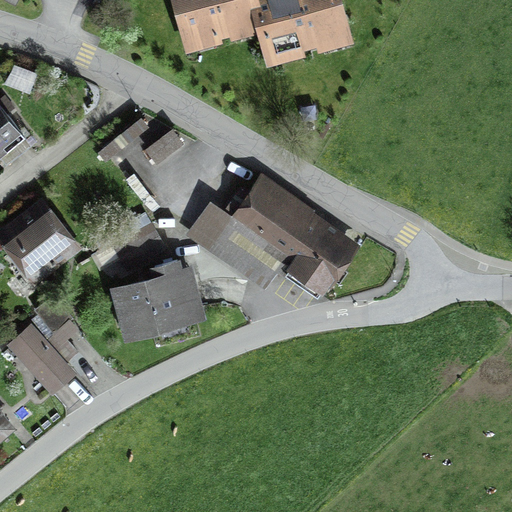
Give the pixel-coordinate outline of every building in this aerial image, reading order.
[(177,0),(191,42),(256,22),(266,53),(345,29),(335,0),(177,0)] [(0,159),(1,159),(14,149),(25,140),(0,108),(0,159)] [(152,130),(144,120),(105,150),(113,160),(152,130)] [(187,147),(175,132),(150,152),(161,166),(187,147)] [(263,177),(234,218),(214,204),(190,238),(223,262),(247,228),(297,264),(291,273),(328,299),(364,249),(263,177)] [(66,233),(52,212),(28,211),(3,231),(12,245),(5,251),(32,283),(66,254),(66,233)] [(152,223),(113,242),(125,267),(165,248),(152,223)] [(208,322),(194,268),(112,290),(126,344),(208,322)] [(72,315),(53,293),(35,308),(55,330),(72,315)] [(80,375),(32,326),(9,349),(56,397),(80,375)] [(0,447),(19,430),(0,409),(0,447)]
